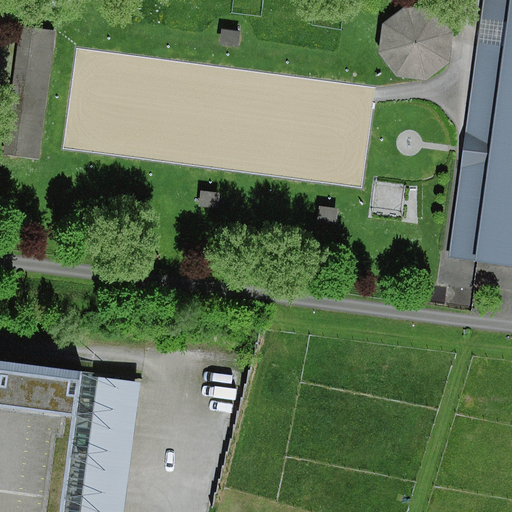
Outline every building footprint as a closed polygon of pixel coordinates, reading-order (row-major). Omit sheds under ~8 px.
[(511,0),(482,0),(449,257),(511,265),(511,0)] [(461,46),(459,33),(452,21),(442,12),(429,6),(416,6),(403,10),(393,17),(386,27),(382,39),(382,51),(386,62),(393,72),(403,80),(414,83),(427,84),(440,80),(450,71),(458,60),(461,46)] [(61,36),(29,32),(11,155),(43,159),(61,36)] [(242,33),(224,32),(223,45),(241,46),(242,33)] [(221,194),(203,193),(202,207),(221,208),(221,194)] [(67,511),(85,379),(0,367),(0,511),(67,511)] [(85,379),(67,511),(125,511),(142,386),(85,379)]
